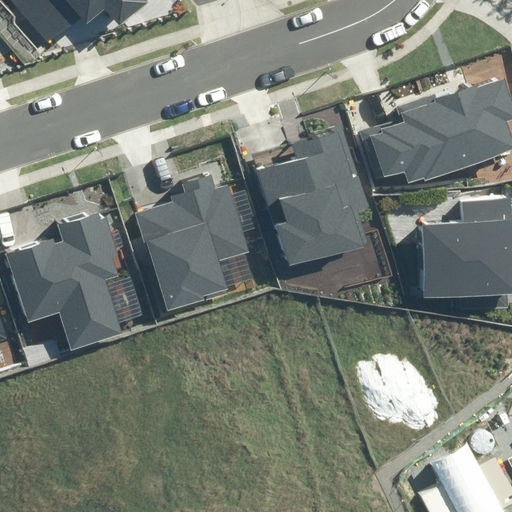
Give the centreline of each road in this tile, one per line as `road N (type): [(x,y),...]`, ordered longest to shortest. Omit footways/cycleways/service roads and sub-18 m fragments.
road 1 (residential): [(271,46),(0,135)]
road 2 (residential): [(391,0),(271,46)]
